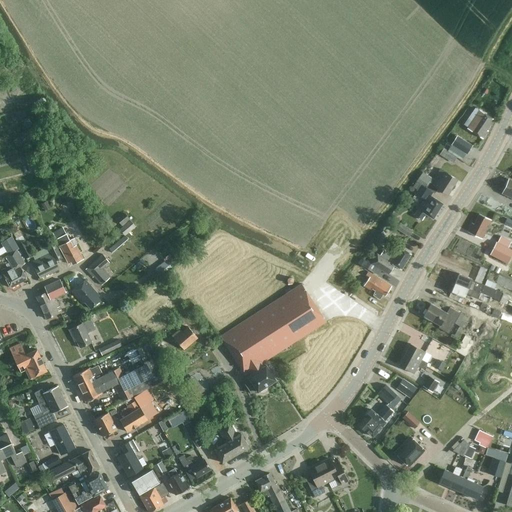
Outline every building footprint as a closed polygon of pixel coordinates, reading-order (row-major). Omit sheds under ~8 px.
[(493,120),(481,111),(469,128),(483,138),(487,131),(486,130),(493,120)] [(464,143),(466,140),(457,135),(451,145),(453,146),(458,149),(465,153),(469,146),(464,143)] [(444,157),(448,151),(444,148),(440,154),(444,157)] [(423,172),(417,181),(416,183),(421,186),(422,185),(431,191),(435,193),(438,188),(448,195),(458,180),(441,169),(434,179),(423,172)] [(74,177),(79,185),(84,182),(78,173),(74,177)] [(511,180),(509,179),(508,181),(507,180),(505,185),(506,185),(503,193),(511,197),(511,180)] [(431,191),(422,185),(421,186),(416,183),(413,187),(418,190),(416,193),(425,199),(414,215),(423,220),(426,214),(433,219),(443,203),(429,195),(431,191)] [(67,202),(73,204),(75,197),(69,195),(67,202)] [(118,220),(122,225),(130,219),(126,213),(118,220)] [(468,231),(483,239),(492,220),(480,214),(474,224),(472,223),(468,231)] [(505,224),(511,227),(511,220),(502,215),(496,228),(501,231),(505,224)] [(136,227),(130,220),(120,229),(125,235),(136,227)] [(396,229),(409,237),(413,230),(400,223),(396,229)] [(56,239),(66,234),(63,227),(53,233),(56,239)] [(109,249),(112,253),(128,240),(125,236),(109,249)] [(12,237),(1,243),(3,247),(0,248),(0,255),(6,252),(8,255),(6,256),(11,265),(1,270),(11,288),(27,279),(26,277),(28,276),(26,272),(24,273),(20,266),(25,263),(17,250),(19,249),(12,237)] [(18,243),(26,258),(32,255),(25,240),(18,243)] [(76,245),(74,246),(71,240),(60,246),(69,264),(72,262),(73,265),(84,259),(76,245)] [(511,255),(511,249),(508,248),(498,242),(497,242),(490,255),(508,264),(511,255)] [(62,258),(55,243),(49,246),(52,252),(33,262),(41,277),(60,268),(56,261),(62,258)] [(401,269),(411,254),(398,246),(391,256),(388,261),(380,255),(378,254),(375,259),(370,256),(367,260),(362,257),(358,264),(364,267),(364,266),(379,275),(382,270),(389,274),(394,265),(401,269)] [(383,251),(380,255),(388,261),(391,256),(383,251)] [(110,262),(103,254),(86,269),(93,277),(94,276),(102,285),(114,274),(106,265),(110,262)] [(155,268),(161,275),(176,264),(174,261),(175,260),(172,256),(155,268)] [(368,271),(366,276),(369,278),(364,286),(372,291),(373,289),(375,291),(373,295),(380,300),(383,295),(386,296),(392,286),(368,271)] [(493,297),(496,290),(472,280),(472,279),(459,273),(455,282),(481,293),(481,292),(493,297)] [(66,292),(61,279),(45,286),(48,292),(37,296),(47,319),(62,312),(55,296),(66,292)] [(100,296),(86,280),(72,292),(83,304),(85,302),(91,309),(101,300),(98,298),(100,296)] [(478,298),(481,293),(455,282),(451,291),(465,297),(466,293),(478,298)] [(326,321),(302,284),(221,336),(244,372),(249,369),(253,374),(248,377),(257,390),(258,391),(259,391),(259,392),(263,393),(267,390),(268,386),(267,385),(276,380),(266,365),(264,366),(262,363),(326,321)] [(509,295),(497,290),(493,298),(511,305),(511,297),(509,296),(509,295)] [(480,302),(477,308),(485,312),(487,305),(480,302)] [(450,307),(447,313),(431,303),(424,316),(440,325),(439,327),(448,333),(454,323),(461,327),(467,317),(450,307)] [(96,329),(91,319),(69,330),(74,339),(76,338),(80,348),(92,342),(87,333),(96,329)] [(172,336),(184,349),(198,338),(188,327),(182,332),(180,329),(172,336)] [(450,336),(459,341),(465,331),(459,328),(455,335),(452,333),(450,336)] [(166,345),(161,338),(153,344),(159,351),(166,345)] [(99,349),(102,355),(122,346),(119,339),(99,349)] [(168,379),(148,340),(134,347),(140,359),(132,363),(135,370),(124,375),(120,367),(108,373),(109,373),(101,377),(96,367),(91,369),(90,368),(74,376),(86,402),(103,393),(102,392),(114,385),(123,401),(134,396),(168,379)] [(26,355),(21,343),(10,348),(21,372),(26,370),(30,379),(48,371),(38,349),(26,355)] [(426,366),(428,363),(421,359),(426,352),(411,344),(405,354),(426,366)] [(424,369),(426,366),(405,354),(399,365),(414,373),(418,366),(424,369)] [(440,360),(436,367),(443,370),(446,363),(440,360)] [(440,382),(429,375),(423,385),(433,392),(440,382)] [(257,390),(248,377),(243,380),(251,393),(257,390)] [(396,389),(410,398),(417,388),(403,378),(396,389)] [(384,420),(392,411),(402,399),(386,384),(377,394),(388,404),(378,415),(371,409),(371,410),(368,410),(365,413),(366,416),(365,417),(359,424),(366,430),(373,436),(386,422),(384,420)] [(68,406),(58,386),(44,393),(42,389),(34,393),(39,401),(38,401),(43,411),(34,415),(40,428),(56,419),(53,413),(68,406)] [(202,386),(194,391),(197,396),(205,391),(202,386)] [(127,432),(148,419),(134,396),(124,401),(128,405),(128,406),(122,410),(126,416),(120,420),(127,432)] [(227,411),(232,421),(238,417),(233,407),(227,411)] [(420,422),(408,411),(402,418),(414,428),(420,422)] [(117,430),(108,412),(95,419),(103,436),(117,430)] [(34,429),(30,418),(19,422),(24,434),(34,429)] [(159,422),(164,431),(168,429),(163,420),(159,422)] [(198,437),(190,423),(185,427),(193,440),(198,437)] [(237,435),(230,423),(219,429),(226,442),(215,449),(222,463),(249,447),(241,433),(237,435)] [(75,447),(64,424),(49,431),(53,439),(49,441),(52,448),(56,445),(61,455),(75,447)] [(480,445),(487,448),(493,437),(479,430),(476,436),(483,439),(480,445)] [(0,436),(0,443),(6,457),(11,455),(16,466),(27,462),(21,448),(15,451),(7,433),(0,436)] [(400,450),(412,461),(421,452),(422,453),(429,447),(416,434),(400,450)] [(470,445),(464,439),(453,450),(464,456),(470,445)] [(118,457),(129,476),(143,468),(135,453),(139,451),(133,440),(121,446),(125,453),(118,457)] [(477,451),(483,454),(486,448),(480,445),(477,451)] [(179,446),(174,449),(176,454),(182,451),(179,446)] [(169,447),(162,451),(166,458),(173,454),(169,447)] [(99,466),(91,450),(48,472),(52,481),(67,473),(68,474),(78,469),(82,475),(99,466)] [(46,462),(49,468),(62,462),(58,455),(46,462)] [(196,476),(197,477),(211,469),(205,459),(196,464),(191,455),(186,458),(184,455),(179,458),(186,470),(185,470),(190,479),(196,476)] [(335,479),(336,482),(338,486),(348,480),(340,464),(334,467),(330,458),(319,464),(328,482),(335,479)] [(500,477),(505,462),(494,458),(489,473),(500,477)] [(34,461),(27,464),(31,472),(37,469),(34,461)] [(153,466),(159,477),(168,472),(162,461),(153,466)] [(322,485),(328,482),(319,464),(308,469),(313,478),(307,481),(315,497),(325,492),(322,485)] [(471,470),(472,468),(467,466),(463,477),(459,475),(458,476),(456,475),(451,487),(461,492),(471,470)] [(459,475),(461,469),(457,467),(454,473),(445,469),(439,482),(451,487),(456,475),(458,476),(459,475)] [(180,472),(178,473),(175,468),(168,472),(171,477),(167,479),(176,495),(183,491),(184,492),(188,489),(188,488),(189,487),(180,472)] [(160,482),(153,469),(132,481),(139,494),(160,482)] [(468,477),(471,470),(461,492),(478,499),(483,486),(477,483),(478,481),(468,477)] [(108,488),(99,472),(85,480),(76,485),(75,482),(68,485),(78,504),(94,496),(108,488)] [(276,484),(270,473),(263,476),(263,477),(255,481),(261,492),(265,490),(268,496),(269,495),(277,511),(297,511),(296,509),(291,511),(277,483),(276,484)] [(169,493),(163,483),(140,496),(149,511),(164,504),(158,495),(160,494),(162,497),(169,493)] [(9,497),(14,492),(10,487),(5,492),(9,497)] [(78,508),(68,491),(52,499),(59,511),(101,511),(100,510),(106,506),(100,495),(81,505),(82,506),(78,508)] [(22,494),(17,499),(20,502),(25,497),(22,494)] [(239,511),(231,498),(210,510),(211,511),(239,511)] [(241,504),(245,511),(255,511),(249,500),(241,504)]
